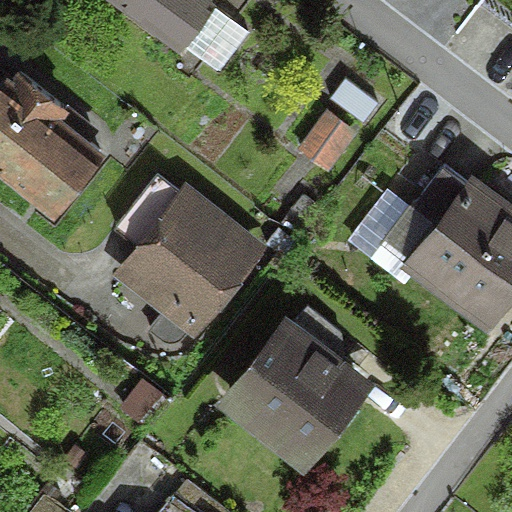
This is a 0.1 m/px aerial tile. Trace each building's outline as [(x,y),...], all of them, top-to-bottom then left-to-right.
[(115,0),(173,42),(175,40),(213,69),(242,31),(204,2),(205,0),(204,0),(115,0)] [(0,77),(0,78),(0,172),(47,209),(94,151),(51,116),(58,107),(13,70),(14,45),(0,34),(0,77)] [(356,122),(371,101),(339,77),(324,97),(356,122)] [(323,113),(296,147),(317,163),(344,129),(323,113)] [(511,221),(439,166),(384,237),(487,318),(511,285),(511,221)] [(110,226),(138,248),(119,272),(163,306),(144,330),(158,340),(166,342),(172,341),(176,337),(248,246),(181,193),(179,195),(151,174),(110,226)] [(296,271),(321,240),(307,229),(282,259),(296,271)] [(234,391),(228,398),(299,455),(354,385),(342,376),(350,366),(324,345),(335,332),(304,306),(278,337),(279,338),(234,391)] [(117,407),(138,423),(158,397),(138,381),(117,407)] [(193,511),(169,492),(152,511),(193,511)]
